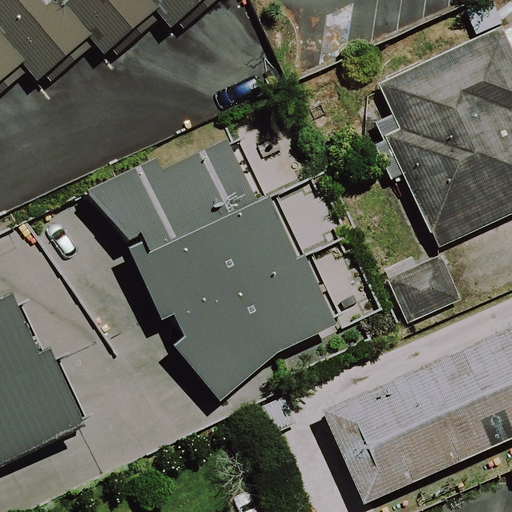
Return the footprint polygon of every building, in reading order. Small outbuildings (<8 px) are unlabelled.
[(83,44),(44,0),(0,0),(0,54),(15,72),(29,89),(83,44)] [(148,19),(132,0),(44,0),(83,44),(97,62),(148,19)] [(132,0),(148,19),(162,36),(205,0),(132,0)] [(511,218),(511,28),(474,44),(378,83),(401,140),(390,144),(433,251),(511,218)] [(0,84),(15,72),(0,54),(0,84)] [(295,275),(219,151),(210,137),(90,211),(208,403),(328,328),(295,275)] [(0,394),(45,372),(36,353),(23,359),(0,313),(0,394)] [(511,442),(511,327),(314,415),(356,511),(511,442)] [(45,372),(0,394),(0,468),(75,431),(45,372)]
